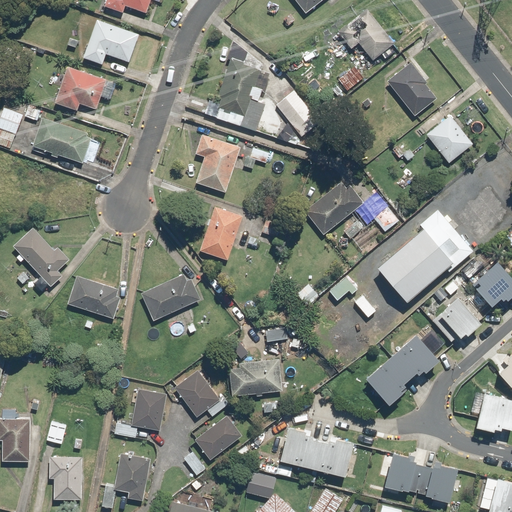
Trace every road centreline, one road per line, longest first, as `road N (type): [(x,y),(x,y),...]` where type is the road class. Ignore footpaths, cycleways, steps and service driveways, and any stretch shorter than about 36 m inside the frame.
road 1 (residential): [(126,205),(181,35),(210,0)]
road 2 (residential): [(435,0),(511,96)]
